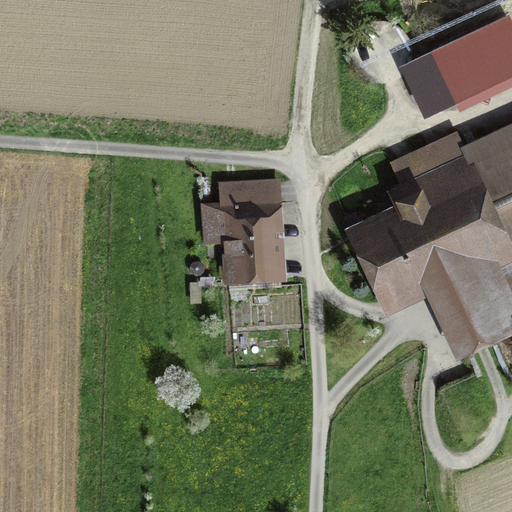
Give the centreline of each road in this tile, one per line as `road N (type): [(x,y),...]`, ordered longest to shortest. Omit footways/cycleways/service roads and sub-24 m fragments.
road 1 (unclassified): [(314,511),(315,281),(298,167),(0,141)]
road 2 (track): [(409,328),(434,342),(430,431),(444,456),(472,460),(492,441),(506,413),(490,367)]
road 3 (track): [(298,167),(310,0)]
road 4 (track): [(439,117),(395,129),(301,195)]
road 5 (track): [(319,422),(339,391),(409,328)]
